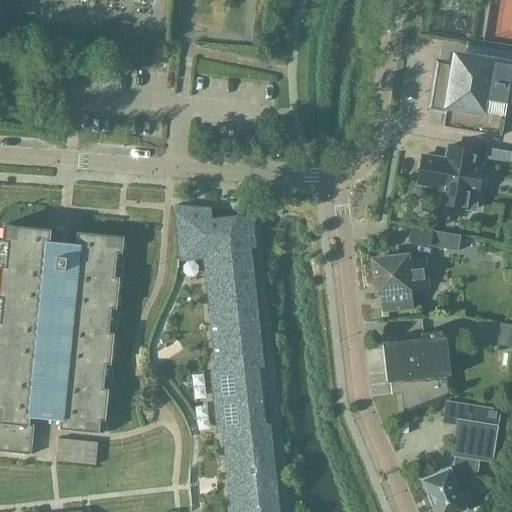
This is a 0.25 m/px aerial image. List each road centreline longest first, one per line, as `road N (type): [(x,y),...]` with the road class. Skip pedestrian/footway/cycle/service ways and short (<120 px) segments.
road 1 (residential): [(407,511),(360,397),(336,176)]
road 2 (residential): [(336,176),(0,156)]
road 3 (residential): [(395,0),(368,164),(336,176)]
